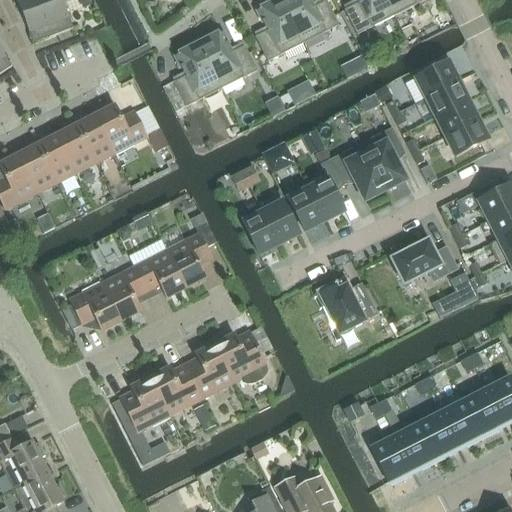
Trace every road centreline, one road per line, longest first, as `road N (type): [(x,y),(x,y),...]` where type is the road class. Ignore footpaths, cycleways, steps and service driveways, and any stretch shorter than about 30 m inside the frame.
road 1 (residential): [(511,155),(289,268)]
road 2 (residential): [(61,405),(223,325)]
